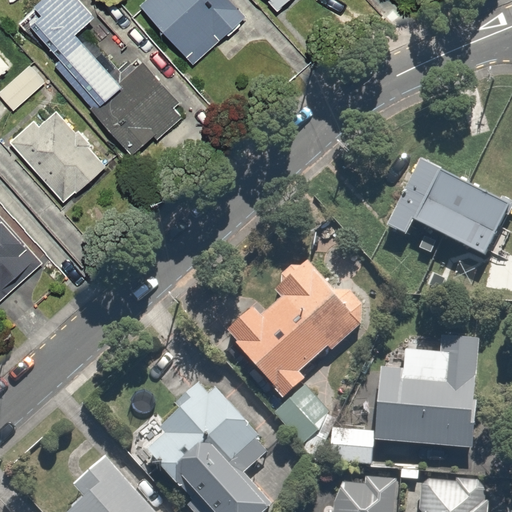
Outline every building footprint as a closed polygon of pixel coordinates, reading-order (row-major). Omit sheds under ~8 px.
[(22,0),(28,7),(99,95),(125,74),(83,22),(110,0),(22,0)] [(243,12),(232,0),(134,0),(189,60),(243,12)] [(0,70),(15,58),(0,39),(0,70)] [(47,76),(29,55),(0,80),(0,92),(12,106),(47,76)] [(125,74),(99,95),(89,103),(131,155),(186,111),(144,58),(125,74)] [(59,97),(12,138),(63,197),(110,157),(59,97)] [(509,196),(419,151),(383,221),(411,235),(419,221),(481,253),(509,196)] [(0,203),(0,299),(48,256),(0,203)] [(262,311),(251,299),(221,327),(283,393),(371,309),(310,244),(271,280),(282,292),(262,311)] [(379,369),(374,422),(373,438),(472,447),(483,326),(449,324),(448,340),(401,336),(398,371),(379,369)] [(295,458),(207,361),(159,405),(170,418),(136,450),(185,504),(192,511),(255,511),(271,498),(262,488),(295,458)] [(328,418),(324,463),(331,463),(366,466),(371,467),(373,438),(374,422),(328,418)] [(152,511),(156,509),(101,449),(71,476),(79,485),(56,506),(61,511),(152,511)] [(395,511),(399,469),(371,467),(366,466),(331,463),(327,511),(395,511)] [(484,511),(488,477),(399,469),(395,511),(484,511)]
